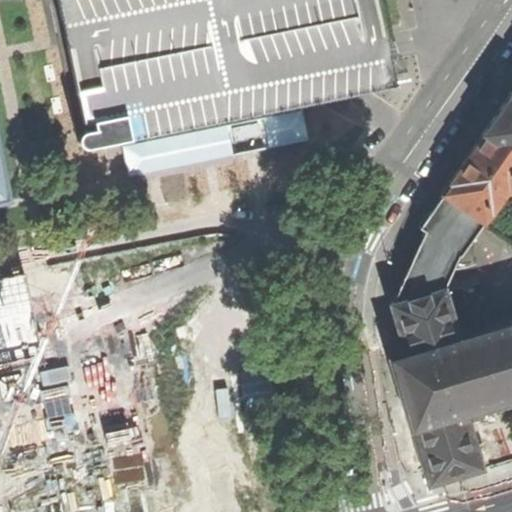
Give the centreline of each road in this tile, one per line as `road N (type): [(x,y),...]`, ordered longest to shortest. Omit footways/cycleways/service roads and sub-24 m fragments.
road 1 (unclassified): [(507,0),(399,157),(349,267),(335,347),(359,511)]
road 2 (unknown): [(352,258),(266,236),(235,237),(0,276)]
road 3 (unknown): [(179,304),(179,362),(301,367),(298,304),(233,304)]
